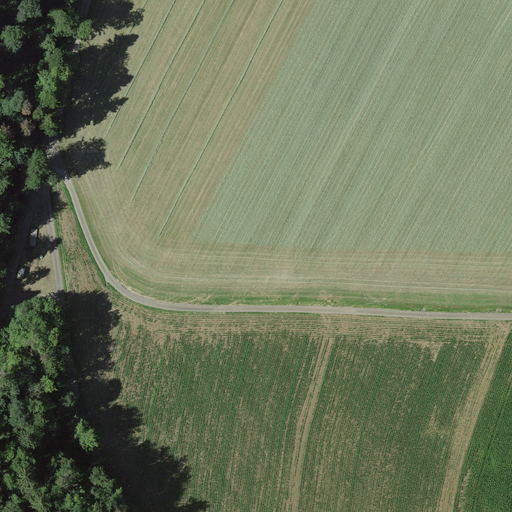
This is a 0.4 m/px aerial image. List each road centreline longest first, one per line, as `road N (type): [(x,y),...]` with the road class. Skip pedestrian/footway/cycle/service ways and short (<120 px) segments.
road 1 (unclassified): [(42,181),(70,181),(99,260),(119,286),(166,307),(511,318)]
road 2 (unclassified): [(60,303),(73,380),(123,511)]
road 3 (unclassified): [(86,0),(39,160),(42,181)]
road 4 (unclassified): [(42,181),(60,303)]
